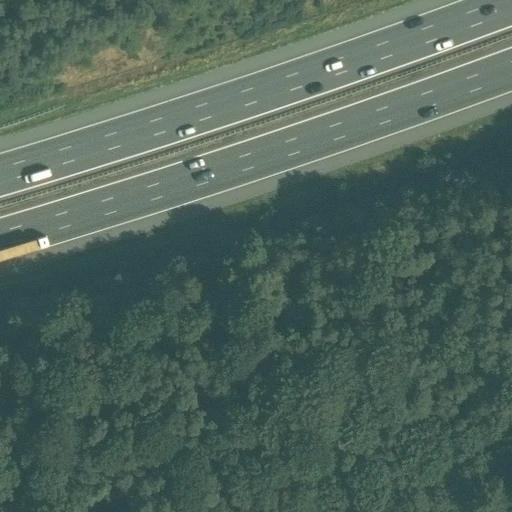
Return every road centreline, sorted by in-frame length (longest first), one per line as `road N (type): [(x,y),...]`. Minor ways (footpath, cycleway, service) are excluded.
road 1 (motorway): [(0,239),(243,165),(511,68)]
road 2 (motorway): [(511,3),(0,174)]
road 3 (track): [(317,499),(511,418)]
